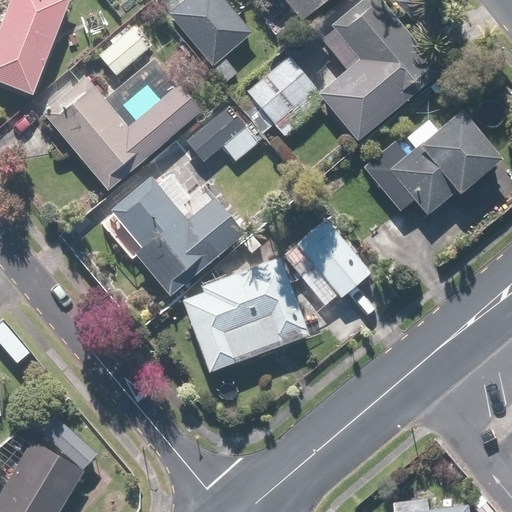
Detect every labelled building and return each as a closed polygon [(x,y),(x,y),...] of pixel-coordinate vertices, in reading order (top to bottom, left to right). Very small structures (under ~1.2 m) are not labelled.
[(11,0),(0,31),(0,80),(36,94),(70,0),(11,0)] [(238,72),(226,57),(255,32),(228,0),(183,0),(176,6),(168,13),(226,82),(238,72)] [(290,0),(305,18),(327,0),(290,0)] [(321,92),(328,99),(362,138),(443,69),(383,0),(359,0),(331,24),(335,28),(322,39),(348,69),(321,92)] [(110,40),(114,43),(101,54),(118,75),(150,48),(133,28),(130,23),(110,40)] [(328,99),(321,92),(289,54),(247,91),(250,94),(237,105),(251,121),(263,134),(275,124),(285,136),(328,99)] [(110,190),(154,153),(205,110),(158,55),(108,98),(88,75),(44,113),(110,190)] [(263,134),(251,121),(245,125),(229,105),(226,108),(221,103),(205,116),(209,121),(188,139),(205,161),(224,145),(236,160),(265,137),(263,134)] [(465,108),(409,153),(398,139),(365,166),(402,211),(416,199),(428,214),(459,189),(462,193),(506,157),(465,108)] [(341,141),(312,166),(322,178),(351,152),(341,141)] [(111,207),(144,246),(136,252),(172,295),(220,254),(186,215),(191,211),(185,203),(193,196),(173,172),(160,184),(151,173),(111,207)] [(292,247),(302,259),(293,266),(325,306),(340,294),(343,297),(373,273),(328,218),(292,247)] [(206,291),(185,298),(210,371),(311,335),(282,254),(203,282),(206,291)] [(61,511),(99,451),(55,413),(0,497),(0,511),(61,511)] [(477,511),(476,499),(419,506),(419,511),(477,511)]
